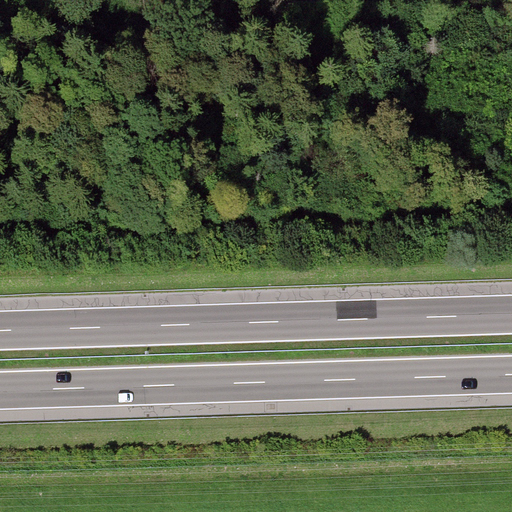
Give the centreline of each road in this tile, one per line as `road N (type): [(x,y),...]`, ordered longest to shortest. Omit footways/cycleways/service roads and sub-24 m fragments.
road 1 (motorway): [(0,390),(511,374)]
road 2 (motorway): [(511,314),(0,330)]
